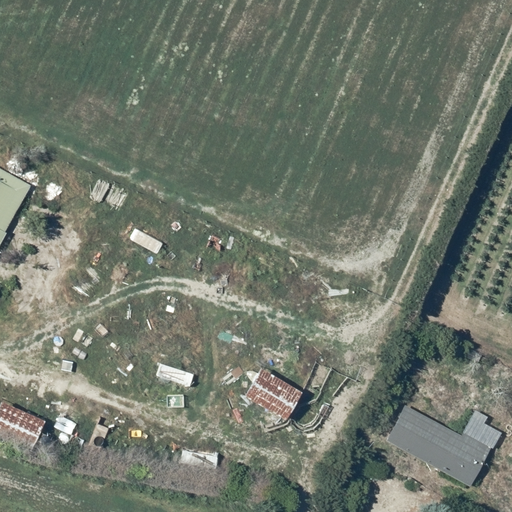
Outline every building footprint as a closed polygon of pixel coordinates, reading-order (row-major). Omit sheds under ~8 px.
[(0,232),(27,181),(0,167),(0,232)] [(297,387),(257,365),(241,393),(281,416),(297,387)] [(3,390),(0,395),(0,416),(33,434),(44,412),(3,390)] [(487,446),(402,403),(383,439),(468,482),(487,446)] [(60,412),(53,424),(69,434),(76,421),(60,412)] [(360,511),(356,501),(341,506),(343,511),(360,511)]
